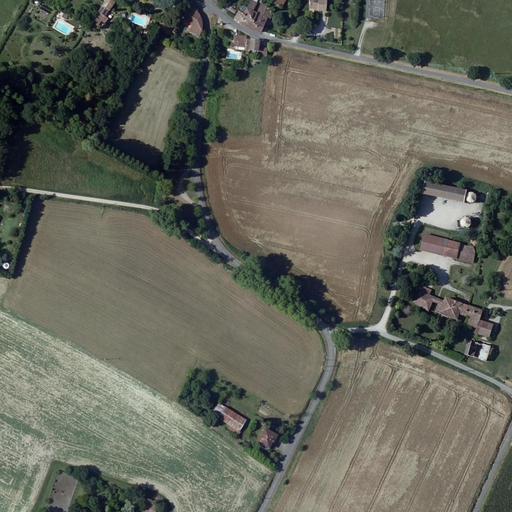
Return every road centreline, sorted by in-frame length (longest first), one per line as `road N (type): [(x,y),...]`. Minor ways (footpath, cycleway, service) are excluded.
road 1 (tertiary): [(202,6),(207,36),(196,176),(208,225),(230,257),(326,333)]
road 2 (unclassified): [(202,6),(262,36),(511,91)]
road 3 (unclassified): [(511,388),(377,332),(326,333)]
road 4 (tertiary): [(326,333),(326,378),(262,511)]
road 5 (unknown): [(377,332),(416,214)]
